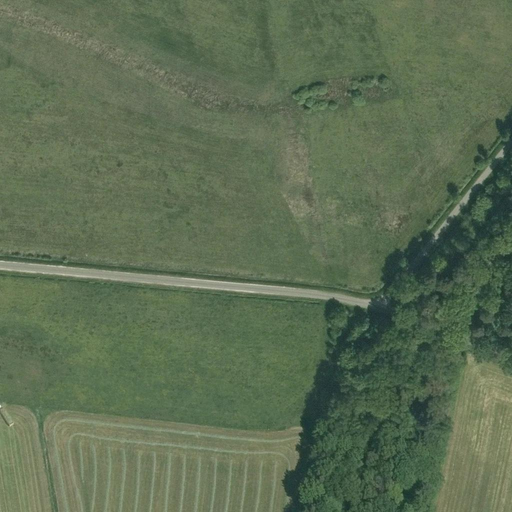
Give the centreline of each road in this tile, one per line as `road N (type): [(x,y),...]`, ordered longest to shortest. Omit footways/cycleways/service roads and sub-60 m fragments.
road 1 (unclassified): [(0,266),(316,294),(378,308)]
road 2 (unclassified): [(378,308),(511,145)]
road 3 (unclassified): [(378,308),(511,356)]
